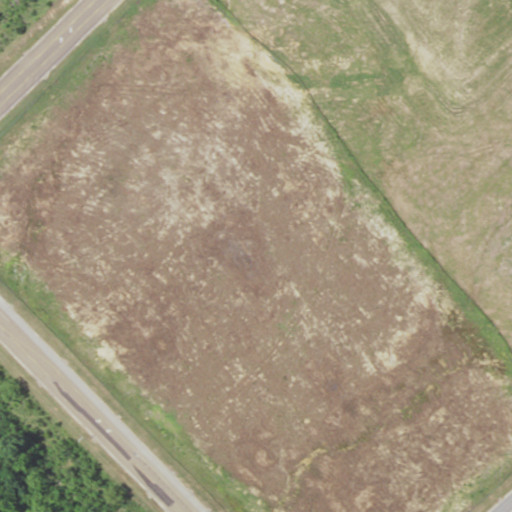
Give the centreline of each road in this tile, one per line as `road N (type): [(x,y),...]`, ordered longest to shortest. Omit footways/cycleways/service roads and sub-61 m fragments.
road 1 (residential): [(0,317),(190,511)]
road 2 (residential): [(0,96),(99,0)]
